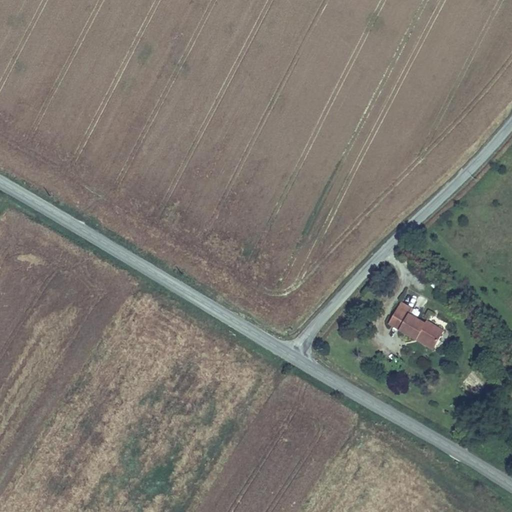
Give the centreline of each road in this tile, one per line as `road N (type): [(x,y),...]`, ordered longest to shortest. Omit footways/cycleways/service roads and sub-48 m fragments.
road 1 (tertiary): [(292,355),(0,185)]
road 2 (unclassified): [(292,355),(511,122)]
road 3 (tertiary): [(511,484),(292,355)]
